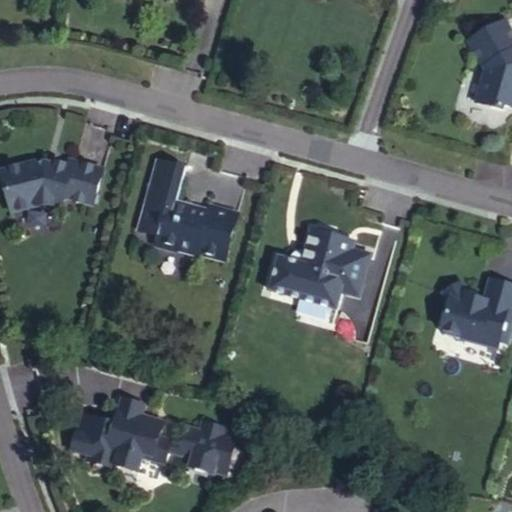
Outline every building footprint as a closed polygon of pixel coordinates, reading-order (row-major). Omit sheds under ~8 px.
[(452,8),(454,0),(443,0),(442,5),(452,8)] [(511,35),(504,22),(467,43),(484,72),(476,103),(503,111),(504,107),(511,108),(511,35)] [(93,207),(103,170),(69,161),(67,167),(54,163),(52,171),(45,169),(39,171),(37,163),(1,172),(12,213),(45,204),(62,209),(65,199),(93,207)] [(45,161),(37,163),(39,171),(45,169),(52,171),(54,163),(45,161)] [(198,253),(224,260),(237,215),(210,207),(207,216),(191,211),(191,208),(168,201),(166,208),(147,204),(139,231),(158,237),(156,244),(161,245),(160,247),(176,252),(176,249),(197,255),(198,253)] [(360,298),(372,256),(353,251),(356,243),(334,238),(332,233),(319,230),(315,232),(311,231),(303,258),(296,263),(279,258),(270,291),(337,309),(342,293),(360,298)] [(511,286),(489,280),(483,303),(476,301),(476,300),(473,296),(469,295),(462,283),(442,294),(449,305),(442,330),(445,335),(498,350),(500,343),(508,344),(511,330),(511,286)] [(108,336),(94,341),(101,360),(115,355),(108,336)] [(115,469),(115,467),(133,472),(140,469),(142,459),(164,465),(172,442),(160,438),(164,423),(142,416),(145,407),(122,400),(115,425),(83,415),(72,452),(94,458),(93,463),(115,469)] [(183,445),(172,442),(169,452),(192,459),(189,467),(214,474),(216,467),(228,470),(237,438),(226,435),(227,431),(203,424),(200,432),(189,428),(183,445)] [(228,470),(216,467),(214,474),(226,477),(228,470)]
